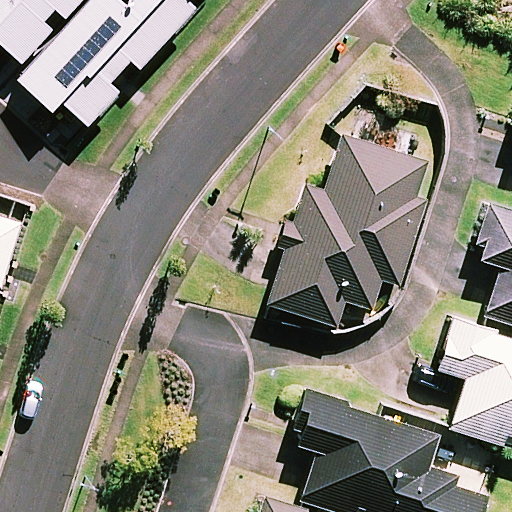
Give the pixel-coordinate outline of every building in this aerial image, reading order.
[(0,0),(0,39),(22,59),(55,25),(47,17),(54,9),(62,17),(78,0),(0,0)] [(86,0),(26,63),(16,74),(49,104),(58,94),(87,120),(118,86),(110,78),(129,57),(137,64),(194,2),(191,0),(86,0)] [(277,239),(287,243),(269,297),(336,320),(344,296),(371,305),(381,275),(397,280),(425,196),(413,193),(424,159),(345,132),(327,185),(308,178),(295,218),(285,215),(277,239)] [(511,210),(492,204),(476,253),(502,262),(485,311),(511,319),(511,210)] [(0,282),(21,217),(0,210),(0,282)] [(511,334),(452,315),(436,363),(467,373),(450,423),(511,443),(511,334)] [(480,511),(486,493),(454,483),(458,471),(425,461),(435,430),(311,392),(296,439),(318,446),(303,496),(353,511),(480,511)] [(312,511),(269,498),(264,511),(312,511)]
